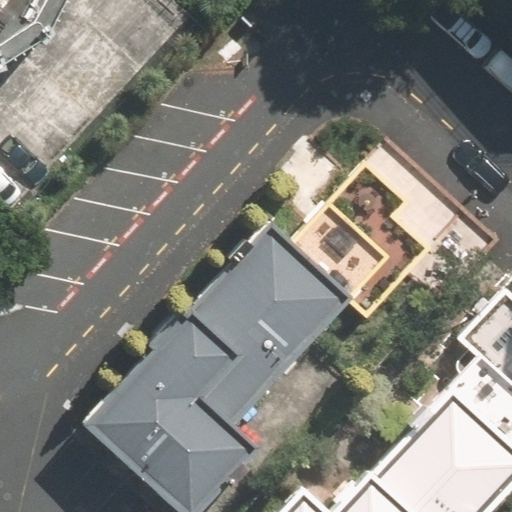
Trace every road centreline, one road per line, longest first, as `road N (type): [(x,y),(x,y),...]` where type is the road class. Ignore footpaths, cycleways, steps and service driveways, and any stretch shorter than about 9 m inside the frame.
road 1 (residential): [(28,371),(364,0)]
road 2 (residential): [(380,0),(511,124)]
